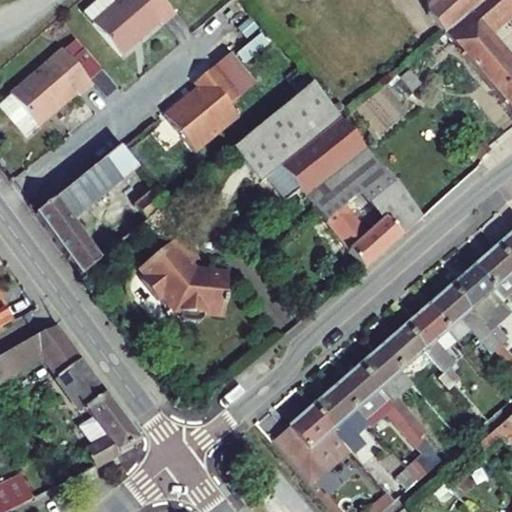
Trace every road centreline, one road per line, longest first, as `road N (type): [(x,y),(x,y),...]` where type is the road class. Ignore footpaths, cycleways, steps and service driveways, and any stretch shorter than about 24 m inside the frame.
road 1 (residential): [(511,164),(301,343),(289,368),(179,456)]
road 2 (tertiary): [(179,456),(0,213)]
